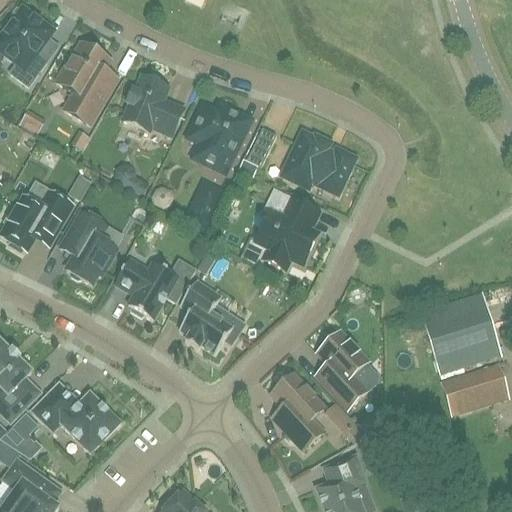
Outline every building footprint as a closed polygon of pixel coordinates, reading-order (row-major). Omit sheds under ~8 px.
[(10,28),(2,39),(0,40),(0,54),(17,67),(10,77),(28,90),(46,65),(36,57),(53,34),(22,11),(19,14),(16,12),(6,25),(10,28)] [(116,82),(103,75),(109,64),(80,48),(75,57),(73,55),(55,86),(74,97),(64,114),(89,129),(116,82)] [(183,113),(162,104),(167,92),(164,91),(166,88),(154,83),(153,86),(142,81),(135,96),(132,94),(126,108),(129,109),(122,125),(148,136),(150,131),(171,140),(183,113)] [(224,174),(247,126),(248,124),(239,120),(240,117),(225,110),(223,113),(219,110),(215,117),(204,111),(190,140),(202,146),(195,160),(224,174)] [(31,119),(24,128),(41,140),(47,131),(31,119)] [(260,172),(276,139),(262,132),(246,165),(260,172)] [(325,154),(329,147),(315,140),(314,142),(303,137),(282,179),(307,191),(310,185),(337,197),(354,162),(336,154),(334,158),(325,154)] [(147,189),(133,180),(127,190),(141,199),(147,189)] [(186,225),(204,233),(221,198),(204,189),(186,225)] [(257,243),(256,245),(268,251),(263,263),(264,264),(284,273),(290,262),(297,265),(303,268),(307,260),(317,238),(309,234),(318,216),(309,212),(292,204),(293,201),(273,191),(262,213),(270,217),(262,234),(257,243)] [(48,250),(56,237),(72,210),(49,196),(40,211),(24,201),(15,215),(11,213),(4,226),(7,228),(0,240),(10,246),(8,249),(21,257),(23,254),(26,255),(34,242),(48,250)] [(81,216),(68,237),(59,252),(74,260),(66,274),(69,276),(70,280),(77,284),(81,283),(91,289),(97,279),(100,281),(116,253),(100,243),(107,231),(81,216)] [(152,324),(177,282),(152,268),(148,275),(129,263),(114,288),(134,299),(128,310),(131,312),(130,315),(142,322),(143,319),(152,324)] [(182,265),(177,276),(194,284),(199,273),(182,265)] [(190,317),(178,335),(187,341),(184,346),(197,355),(201,350),(214,359),(224,345),(231,349),(244,329),(227,317),(236,304),(218,292),(214,297),(196,285),(179,310),(190,317)] [(439,379),(500,360),(481,298),(419,317),(439,379)] [(315,378),(330,394),(348,413),(366,395),(352,380),(367,366),(339,336),(317,357),(327,367),(315,378)] [(40,395),(25,381),(29,377),(31,376),(29,375),(0,346),(0,416),(10,426),(40,395)] [(451,419),(507,402),(497,371),(442,389),(451,419)] [(273,421),(286,436),(303,453),(322,435),(311,423),(323,412),(293,379),(271,399),(283,411),(273,421)] [(51,397),(32,415),(43,426),(52,435),(59,427),(90,457),(120,427),(90,397),(80,406),(60,387),(51,397)] [(26,417),(0,442),(0,443),(13,451),(15,453),(21,457),(30,463),(42,451),(30,438),(38,429),(26,417)] [(364,440),(354,428),(345,437),(353,446),(364,440)] [(0,463),(3,466),(13,451),(0,443),(0,463)] [(355,460),(338,466),(323,473),(328,487),(316,492),(323,511),(361,511),(353,491),(364,486),(365,486),(355,460)] [(16,494),(7,506),(14,511),(57,511),(58,511),(52,507),(61,495),(17,463),(2,484),(16,494)] [(161,511),(200,511),(182,494),(172,505),(167,506),(162,511),(161,511)]
